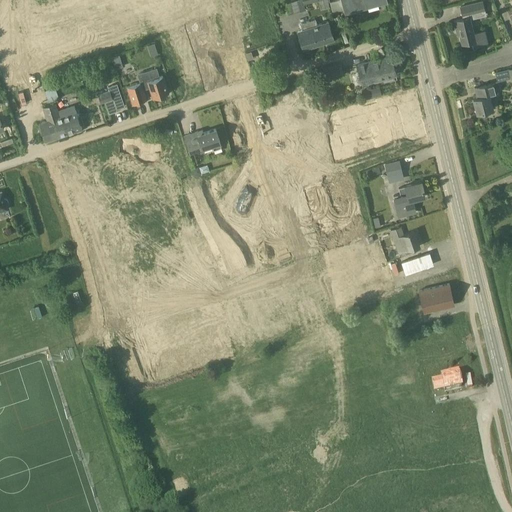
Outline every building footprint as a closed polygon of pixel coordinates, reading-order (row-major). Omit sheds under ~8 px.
[(300,0),(294,2),(297,12),(305,10),(302,0),(300,0)] [(318,0),(320,10),(329,7),(328,2),(329,2),(328,0),(318,0)] [(341,0),(345,14),(387,2),(386,0),(341,0)] [(463,19),(454,21),(456,31),(459,31),(462,43),(466,42),(468,47),(480,44),(477,30),(473,31),(470,17),(485,14),(481,0),(476,0),(460,4),(463,19)] [(315,19),(309,21),(317,44),(334,39),(328,22),(318,25),(315,19)] [(303,49),(317,44),(309,21),(300,24),(302,30),(298,31),(303,49)] [(116,68),(122,66),(119,55),(112,57),(116,68)] [(391,56),(357,65),(362,83),(396,74),(391,56)] [(344,73),(343,70),(341,64),(327,68),(331,78),(344,73)] [(511,77),(511,67),(495,72),(497,82),(499,82),(498,81),(511,77)] [(144,88),(150,86),(153,97),(168,92),(163,75),(159,76),(156,68),(138,73),(141,82),(142,82),(144,88)] [(132,104),(147,99),(144,88),(142,82),(141,82),(127,87),(132,104)] [(109,91),(98,95),(101,102),(112,98),(114,105),(123,102),(117,83),(108,86),(109,91)] [(493,109),(489,95),(497,93),(495,83),(475,88),(477,98),(473,98),(477,113),(493,109)] [(49,102),(59,98),(55,87),(44,90),(49,102)] [(365,98),(380,95),(379,87),(363,90),(365,98)] [(45,141),(69,133),(63,115),(60,116),(58,110),(56,103),(42,107),(47,120),(39,123),(40,125),(37,125),(40,134),(43,133),(45,141)] [(60,116),(63,115),(69,133),(82,129),(74,105),(58,110),(60,116)] [(219,142),(220,142),(215,129),(199,134),(198,131),(185,135),(190,151),(202,147),(203,148),(211,145),(213,150),(221,147),(219,142)] [(402,175),(398,161),(384,165),(387,178),(402,175)] [(193,168),(192,170),(194,175),(201,173),(199,168),(197,167),(193,168)] [(413,199),(425,196),(422,182),(398,187),(400,193),(393,195),(398,216),(416,212),(413,199)] [(0,211),(7,209),(6,205),(8,205),(9,203),(8,199),(6,198),(4,198),(2,191),(0,191),(0,211)] [(381,226),(378,216),(372,218),(374,227),(381,226)] [(419,246),(413,230),(404,233),(401,225),(389,229),(397,253),(419,246)] [(285,323),(394,290),(378,240),(364,244),(363,239),(264,270),(275,304),(253,311),(261,339),(288,331),(285,323)] [(214,291),(218,301),(242,292),(238,282),(214,291)] [(453,305),(448,283),(416,290),(421,312),(453,305)] [(230,349),(232,361),(240,359),(237,347),(230,349)] [(444,391),(461,387),(457,372),(441,376),(441,378),(432,380),(434,391),(444,388),(444,391)]
